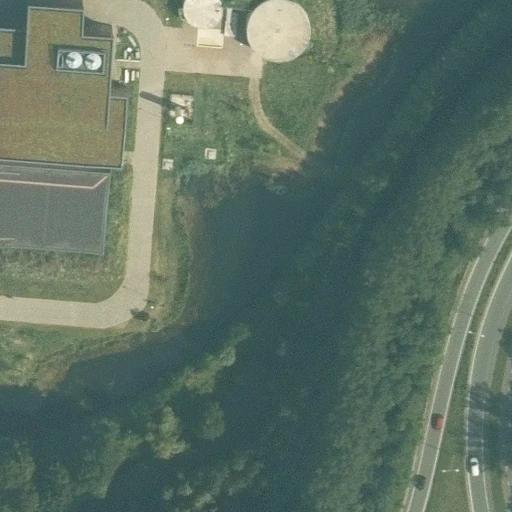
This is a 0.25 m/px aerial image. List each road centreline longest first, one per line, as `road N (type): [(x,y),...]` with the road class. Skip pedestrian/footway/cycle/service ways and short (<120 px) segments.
road 1 (trunk): [(511,220),(452,364),(415,511)]
road 2 (trunk): [(482,511),(477,402),(511,285)]
